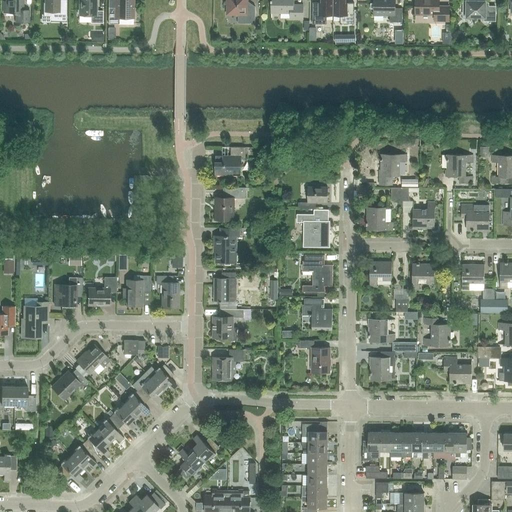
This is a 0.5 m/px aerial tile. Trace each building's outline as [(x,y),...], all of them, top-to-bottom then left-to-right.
[(4,2),(4,13),(16,13),(16,23),(29,23),(29,10),(22,10),(22,0),(7,0),(7,2),(4,2)] [(43,2),(43,15),(50,15),(50,21),(49,21),(49,22),(66,22),(66,0),(45,0),(45,3),(43,3),(43,2)] [(102,23),(103,11),(96,11),(96,0),(79,0),(79,16),(90,16),(90,23),(102,23)] [(133,0),(114,0),(115,8),(108,8),(108,24),(119,24),(119,18),(133,18),(133,0)] [(255,23),(255,7),(247,7),(247,0),(227,0),(227,15),(238,15),(238,23),(255,23)] [(303,19),(303,5),(293,5),(293,0),(271,0),(271,13),(290,13),(290,19),(303,19)] [(333,16),(333,0),(321,0),(321,3),(312,3),(312,24),(326,24),(326,16),(333,16)] [(333,0),(333,16),(340,16),(340,24),(354,24),(354,3),(345,3),(344,0),(333,0)] [(402,22),(402,8),(395,8),(395,0),(373,0),(373,15),(390,15),(390,22),(402,22)] [(415,0),(415,15),(434,15),(434,21),(449,21),(449,7),(439,6),(439,0),(415,0)] [(483,0),(463,0),(463,7),(466,7),(466,17),(484,17),(484,21),(495,21),(495,7),(487,7),(485,5),(485,1),(483,1),(483,0)] [(245,159),(246,147),(255,147),(231,147),(231,157),(215,157),(215,174),(241,174),(241,159),(245,159)] [(407,161),(407,154),(381,154),(381,159),(380,159),(380,161),(381,161),(381,176),(379,176),(379,185),(392,185),(392,176),(399,176),(399,161),(407,161)] [(473,162),(473,155),(447,155),(447,159),(446,159),(446,161),(447,161),(447,176),(459,176),(459,183),(472,183),(472,176),(465,176),(465,162),(473,162)] [(511,155),(492,155),(492,162),(499,162),(499,177),(492,177),(492,183),(505,183),(505,177),(511,177),(511,155)] [(245,198),(245,187),(223,187),(223,197),(215,197),(215,198),(216,198),(216,210),(215,210),(215,220),(236,220),(236,212),(234,212),(234,198),(245,198)] [(299,202),(299,209),(316,209),(316,203),(327,203),(327,187),(308,187),(308,202),(299,202)] [(403,201),(403,188),(391,188),(391,201),(403,201)] [(496,189),(496,197),(504,197),(511,197),(511,212),(504,212),(503,225),(511,224),(511,196),(508,197),(509,189),(496,189)] [(435,228),(435,202),(428,202),(428,209),(413,209),(414,202),(413,202),(413,228),(435,228)] [(461,205),(461,218),(467,218),(467,230),(471,230),(471,231),(474,231),(474,230),(489,231),(489,205),(488,205),(474,205),(461,205)] [(393,208),(367,208),(367,223),(366,223),(366,225),(367,225),(367,230),(392,230),(392,223),(385,223),(385,208),(393,208)] [(329,247),(329,221),(314,221),(314,215),(297,215),(297,222),(304,222),(304,246),(329,247)] [(250,228),(220,228),(220,235),(215,235),(215,247),(216,247),(216,262),(223,262),(223,263),(225,263),(225,262),(236,262),(236,236),(239,236),(239,228),(250,228)] [(81,255),(69,255),(69,260),(75,260),(75,265),(81,265),(81,255)] [(324,255),(305,255),(305,261),(303,261),(303,271),(312,272),(312,286),(302,286),(302,292),(325,292),(325,286),(332,286),(333,265),(322,265),(322,256),(324,256),(324,255)] [(45,269),(45,264),(28,265),(27,256),(17,256),(17,270),(45,269)] [(391,288),(392,262),(370,261),(369,287),(377,287),(377,280),(391,280),(391,288)] [(511,262),(508,262),(505,262),(501,262),(500,288),(508,288),(508,281),(511,281),(511,262)] [(2,276),(12,276),(11,263),(2,263),(2,276)] [(434,290),(434,264),(419,264),(419,263),(417,263),(417,264),(412,264),(412,290),(419,290),(419,283),(433,283),(433,290),(434,290)] [(484,290),(484,264),(462,264),(462,290),(469,290),(469,283),(484,283),(483,290),(484,290)] [(235,279),(236,273),(222,272),(221,278),(214,278),(214,301),(219,301),(219,302),(222,302),(222,301),(229,301),(229,279),(235,279)] [(142,292),(150,292),(150,276),(134,276),(134,280),(126,280),(126,288),(122,288),(122,298),(126,298),(126,306),(142,306),(142,292)] [(178,306),(178,283),(172,283),(172,276),(156,276),(156,284),(162,284),(162,306),(178,306)] [(82,297),(82,278),(82,277),(71,277),(71,285),(54,285),(54,305),(75,305),(75,297),(82,297)] [(116,292),(116,277),(104,277),(104,288),(88,288),(87,305),(109,305),(109,292),(116,292)] [(332,330),(332,309),(321,309),(321,300),(324,300),(324,299),(304,299),(304,305),(302,305),(302,315),(312,316),(312,330),(332,330)] [(494,313),(494,300),(481,299),(481,313),(494,313)] [(494,300),(494,313),(507,313),(507,300),(494,300)] [(48,322),(48,302),(37,302),(37,306),(24,306),(23,319),(21,319),(21,337),(40,337),(40,322),(48,322)] [(14,326),(15,306),(1,306),(1,314),(0,314),(0,334),(7,334),(7,326),(14,326)] [(214,317),(213,337),(228,337),(228,340),(237,341),(237,328),(231,328),(231,317),(244,317),(244,320),(251,320),(251,309),(213,309),(220,309),(219,317),(214,317)] [(450,342),(450,339),(450,324),(438,324),(438,318),(424,318),(424,325),(431,325),(431,339),(424,339),(424,346),(450,346),(450,342)] [(395,320),(369,319),(369,335),(368,335),(368,337),(369,337),(369,342),(395,342),(395,335),(388,335),(388,320),(395,320)] [(511,322),(498,323),(498,330),(505,330),(505,344),(498,344),(511,344),(511,322)] [(137,354),(137,350),(137,341),(137,340),(123,340),(123,354),(137,354)] [(300,341),(300,348),(312,348),(311,372),(329,373),(329,365),(330,365),(330,364),(329,364),(330,348),(314,348),(314,341),(300,341)] [(83,356),(77,362),(89,374),(99,364),(102,368),(109,361),(94,346),(83,356)] [(251,350),(229,349),(229,357),(213,357),(213,367),(214,367),(214,380),(238,380),(238,379),(231,379),(231,373),(235,373),(235,361),(243,361),(243,350),(251,350)] [(501,353),(491,353),(478,353),(478,358),(491,358),(491,359),(500,359),(500,366),(504,366),(504,380),(497,380),(497,381),(511,380),(511,358),(501,359),(501,353)] [(397,358),(371,357),(371,373),(370,373),(370,375),(371,375),(371,380),(396,380),(396,379),(395,379),(395,358),(397,358)] [(471,383),(472,358),(471,358),(471,365),(457,365),(457,358),(444,357),(443,371),(450,371),(449,383),(454,383),(454,384),(456,384),(456,383),(471,383)] [(145,372),(163,390),(168,385),(172,390),(176,386),(169,378),(173,374),(163,364),(159,368),(158,367),(154,371),(151,366),(145,372)] [(68,371),(52,387),(64,400),(79,385),(81,388),(88,381),(76,369),(71,374),(69,372),(68,371)] [(157,395),(163,390),(145,372),(132,385),(137,390),(147,400),(151,396),(158,404),(162,400),(157,395)] [(14,405),(14,386),(1,386),(1,395),(0,395),(0,410),(1,410),(1,405),(14,405)] [(35,411),(35,396),(27,396),(27,386),(14,386),(14,405),(22,405),(22,407),(25,411),(35,411)] [(143,404),(147,400),(137,390),(133,394),(132,393),(128,397),(129,398),(124,403),(136,416),(141,411),(146,416),(150,412),(143,404)] [(131,421),(136,416),(124,403),(118,408),(117,407),(113,411),(114,412),(110,416),(120,426),(124,422),(132,430),(136,426),(131,421)] [(116,430),(120,426),(110,416),(106,420),(105,419),(101,423),(102,424),(97,429),(110,442),(115,437),(119,442),(123,438),(116,430)] [(327,431),(320,431),(320,424),(302,424),(302,437),(309,437),(309,442),(327,442),(327,431)] [(104,447),(110,442),(97,429),(92,434),(91,433),(87,437),(88,438),(84,442),(94,452),(98,448),(105,456),(109,452),(104,447)] [(380,456),(380,432),(368,432),(368,440),(363,440),(363,450),(368,450),(368,455),(371,458),(379,458),(379,456),(380,456)] [(390,451),(390,432),(380,432),(380,456),(384,457),(384,450),(390,451)] [(390,451),(390,457),(401,457),(401,451),(401,432),(390,432),(390,451)] [(412,458),(412,457),(412,432),(401,432),(401,451),(401,457),(412,458)] [(412,451),(412,457),(417,457),(422,457),(422,451),(423,451),(423,432),(412,432),(412,451)] [(434,451),(434,433),(423,432),(423,451),(422,451),(422,457),(422,459),(428,459),(428,451),(434,451)] [(444,451),(445,433),(434,433),(434,451),(444,451)] [(455,451),(455,433),(445,433),(444,451),(444,456),(449,456),(450,451),(455,451)] [(466,440),(467,433),(455,433),(455,451),(466,451),(466,450),(471,450),(471,440),(466,440)] [(192,449),(205,462),(210,456),(211,457),(215,454),(214,452),(219,447),(209,437),(204,442),(197,435),(193,439),(198,443),(192,449)] [(89,456),(94,452),(84,442),(80,446),(78,445),(75,449),(76,450),(70,455),(83,468),(88,463),(93,468),(97,464),(89,456)] [(327,442),(309,442),(302,442),(302,448),(309,448),(308,453),(327,453),(327,442)] [(200,467),(205,462),(192,449),(187,454),(183,449),(179,453),(186,460),(181,465),(191,475),(196,470),(197,472),(201,468),(200,467)] [(327,464),(327,453),(308,453),(308,464),(327,464)] [(9,470),(16,470),(16,456),(9,456),(9,454),(4,454),(4,456),(0,455),(0,473),(3,474),(3,480),(9,480),(9,470)] [(78,473),(83,468),(70,455),(65,460),(64,459),(60,463),(61,464),(57,468),(67,478),(71,475),(78,482),(82,478),(78,473)] [(327,475),(327,464),(308,464),(308,475),(327,475)] [(412,479),(412,473),(411,468),(405,468),(405,473),(401,473),(401,478),(412,479)] [(414,473),(414,479),(422,479),(422,470),(420,470),(419,473),(414,473)] [(433,473),(428,473),(426,473),(426,470),(422,470),(422,479),(433,479),(433,473)] [(326,486),(327,475),(308,475),(308,486),(326,486)] [(382,498),(382,493),(388,493),(388,483),(376,483),(376,492),(376,498),(382,498)] [(302,485),(302,496),(308,496),(326,496),(326,486),(308,486),(302,485)] [(249,511),(249,496),(249,491),(243,491),(243,489),(239,489),(238,491),(227,491),(227,511),(240,511),(241,511),(249,511)] [(227,511),(227,491),(212,491),(212,496),(205,496),(205,510),(213,511),(227,511)] [(132,498),(144,511),(153,511),(158,507),(160,509),(164,504),(153,492),(148,496),(146,494),(140,499),(136,494),(132,498)] [(424,493),(405,493),(400,492),(400,504),(423,504),(424,493)] [(326,496),(308,496),(302,496),(302,501),(308,501),(308,507),(304,507),(303,511),(317,511),(317,508),(326,508),(326,496)] [(144,511),(132,498),(128,502),(133,507),(127,511),(144,511)] [(492,504),(489,504),(490,499),(480,499),(480,504),(473,504),(473,511),(498,511),(499,510),(491,510),(492,504)]
